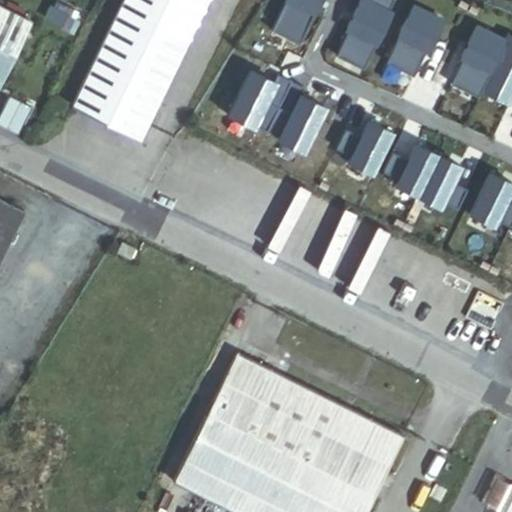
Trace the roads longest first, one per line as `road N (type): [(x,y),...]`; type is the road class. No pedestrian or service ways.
road 1 (unclassified): [(489,388),(0,146)]
road 2 (residential): [(339,0),(308,63),(511,157)]
road 3 (unknown): [(118,205),(212,0)]
road 4 (unknown): [(461,374),(388,511)]
